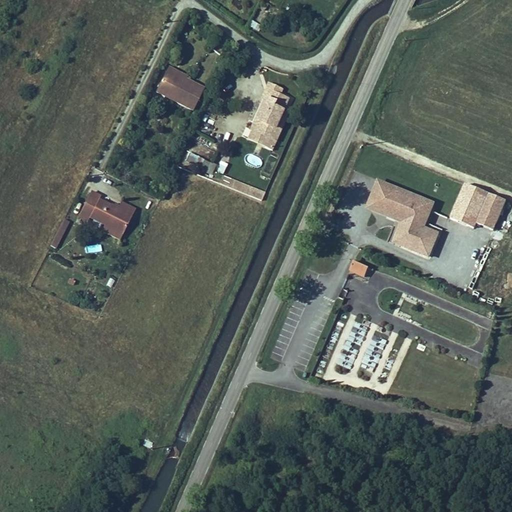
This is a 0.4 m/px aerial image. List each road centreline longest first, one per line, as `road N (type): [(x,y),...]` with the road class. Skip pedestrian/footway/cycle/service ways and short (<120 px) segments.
road 1 (secondary): [(404,0),(181,511)]
road 2 (unclassified): [(363,0),(327,52),(291,66),(254,52),(184,0)]
